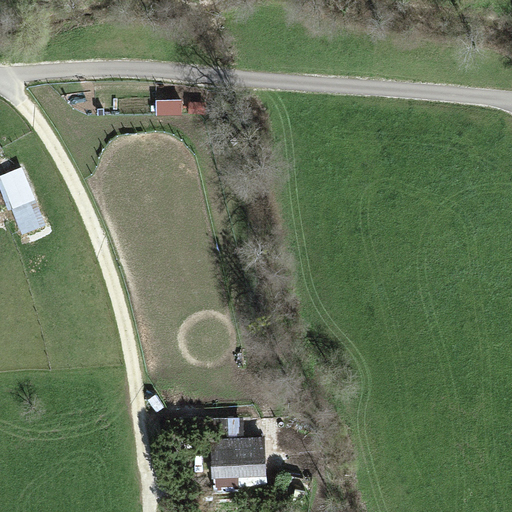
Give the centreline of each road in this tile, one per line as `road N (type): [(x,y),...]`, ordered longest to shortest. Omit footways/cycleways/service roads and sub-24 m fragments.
road 1 (track): [(1,81),(110,67),(511,99)]
road 2 (track): [(1,81),(67,167),(105,257),(136,366),(156,511)]
